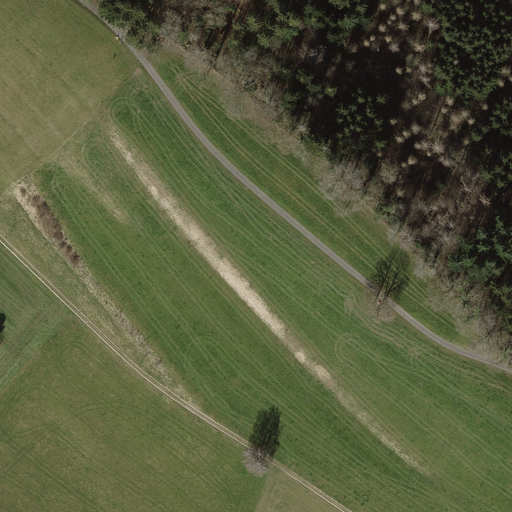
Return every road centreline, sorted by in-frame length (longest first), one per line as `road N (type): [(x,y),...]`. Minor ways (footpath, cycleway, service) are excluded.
road 1 (unclassified): [(511,371),(428,335),(249,185),(83,0)]
road 2 (track): [(0,236),(167,393),(345,511)]
road 3 (track): [(511,182),(353,43)]
